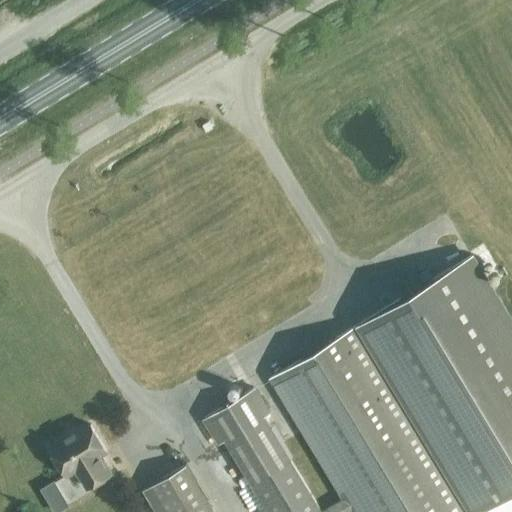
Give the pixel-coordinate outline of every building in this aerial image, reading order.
[(465,260),(358,322),(474,511),(511,488),(511,325),(470,257),(465,260)] [(473,511),(474,511),(358,322),(270,375),(344,496),(321,510),(263,415),(269,412),(253,386),(204,416),(219,442),(224,439),(268,511),(348,511),(352,510),(352,511),(473,511)] [(76,468),(87,486),(111,472),(100,453),(106,450),(90,423),(74,432),(73,430),(48,445),(66,474),(76,468)] [(215,511),(185,462),(143,488),(157,511),(215,511)] [(54,482),(41,489),(55,511),(56,511),(68,505),(54,482)]
